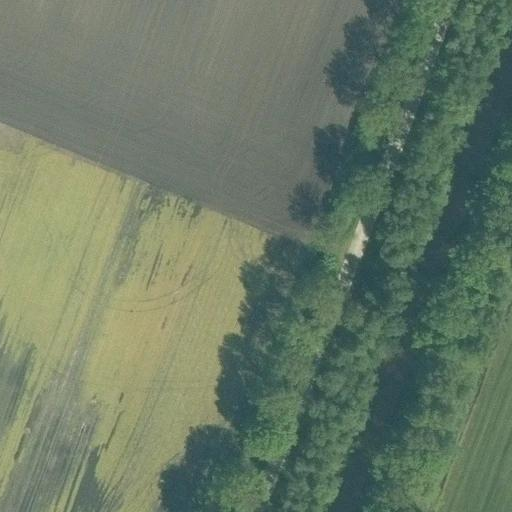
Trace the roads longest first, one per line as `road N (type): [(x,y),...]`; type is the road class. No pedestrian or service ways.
road 1 (tertiary): [(254,511),(448,0)]
road 2 (track): [(363,511),(511,113)]
